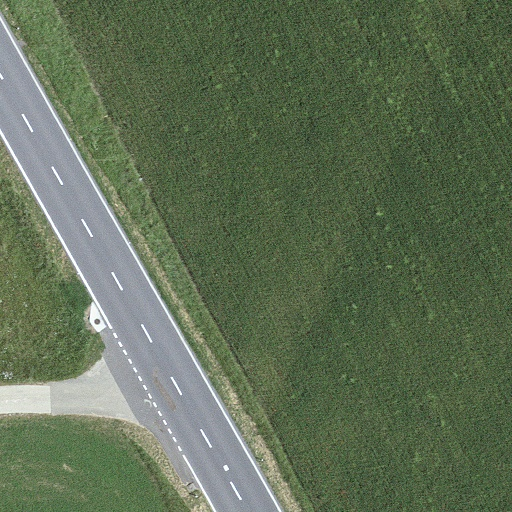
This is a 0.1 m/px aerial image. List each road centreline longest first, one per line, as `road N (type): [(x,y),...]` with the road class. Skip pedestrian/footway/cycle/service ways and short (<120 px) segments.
road 1 (secondary): [(185,390),(0,60)]
road 2 (unclassified): [(0,404),(185,390)]
road 3 (secondary): [(255,511),(185,390)]
